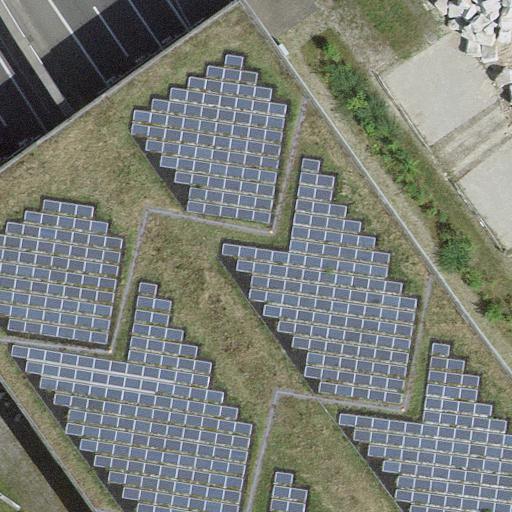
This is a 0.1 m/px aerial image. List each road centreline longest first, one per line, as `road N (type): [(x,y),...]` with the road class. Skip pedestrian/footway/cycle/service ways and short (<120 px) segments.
road 1 (motorway): [(495,511),(109,0)]
road 2 (motorway): [(0,144),(244,511)]
